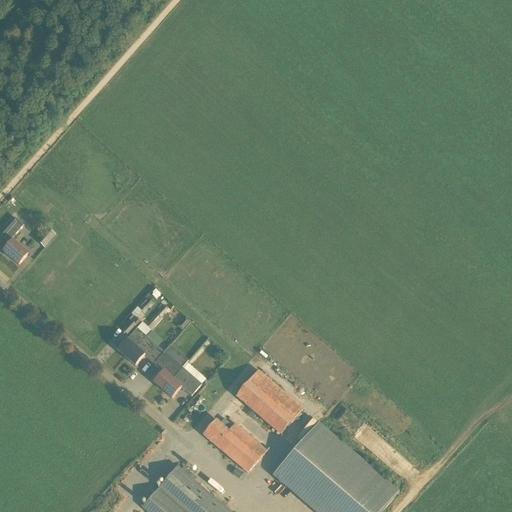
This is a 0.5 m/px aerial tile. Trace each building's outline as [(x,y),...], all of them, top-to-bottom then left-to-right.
[(1,235),(11,243),(4,252),(19,265),(28,255),(13,241),(11,240),(23,226),(16,219),(1,235)] [(49,230),(38,243),(45,249),(56,236),(49,230)] [(165,300),(162,303),(167,307),(153,323),(156,326),(173,306),(165,299),(165,300)] [(149,300),(140,309),(145,314),(154,304),(149,300)] [(181,313),(175,320),(178,324),(185,317),(181,313)] [(141,321),(136,316),(123,330),(128,335),(141,321)] [(186,318),(180,324),(184,328),(190,322),(186,318)] [(137,329),(127,340),(118,351),(127,359),(146,337),(137,329)] [(146,337),(127,359),(136,367),(145,356),(154,364),(164,353),(146,337)] [(154,383),(163,391),(183,369),(164,353),(154,364),(163,373),(154,383)] [(202,385),(183,369),(163,391),(172,399),(182,388),(192,397),(202,385)] [(281,436),(303,410),(259,372),(236,397),(281,436)] [(228,430),(216,421),(204,436),(248,474),(267,452),(233,424),(228,430)] [(314,511),(382,511),(399,492),(319,423),(273,477),(314,511)] [(142,508),(146,511),(229,511),(178,467),(142,508)]
